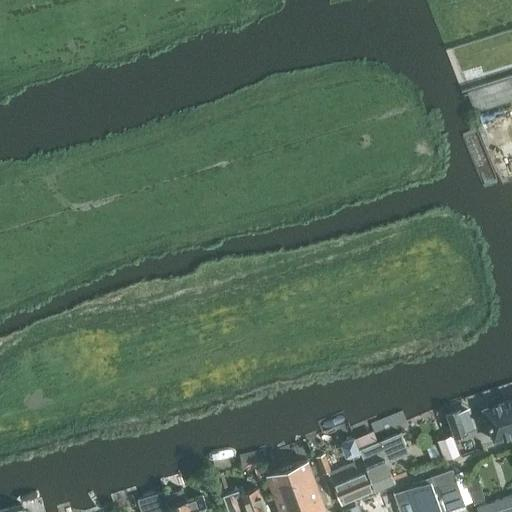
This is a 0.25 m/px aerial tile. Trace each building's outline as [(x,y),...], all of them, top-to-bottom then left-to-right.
[(511,78),(467,93),(472,110),(511,98),(511,100),(511,99),(511,78)] [(511,398),(483,408),(494,439),(511,433),(511,398)] [(461,408),(447,412),(455,436),(469,431),(461,408)] [(400,431),(360,448),(361,453),(363,458),(375,488),(376,488),(394,480),(385,458),(407,448),(400,431)] [(451,434),(437,439),(445,459),(459,453),(451,434)] [(344,466),(329,472),(333,480),(342,502),(356,496),(375,488),(363,458),(361,453),(360,448),(355,438),(355,437),(346,441),(342,445),(347,457),(352,456),(355,462),(344,466)] [(322,473),(331,470),(325,452),(316,456),(322,473)] [(307,458),(267,472),(281,511),(316,511),(325,509),(307,458)] [(428,480),(405,487),(413,511),(438,511),(438,510),(461,502),(460,498),(449,468),(430,475),(426,476),(428,480)] [(224,474),(217,476),(221,487),(227,485),(224,474)] [(469,480),(467,480),(473,500),(475,500),(483,497),(477,477),(469,480)] [(170,504),(168,504),(170,511),(206,511),(201,496),(187,501),(183,487),(167,492),(170,504)] [(267,511),(259,487),(239,494),(240,496),(227,500),(231,511),(267,511)] [(153,511),(168,507),(164,490),(138,499),(141,511),(153,511)] [(511,511),(511,494),(476,506),(478,511),(511,511)]
